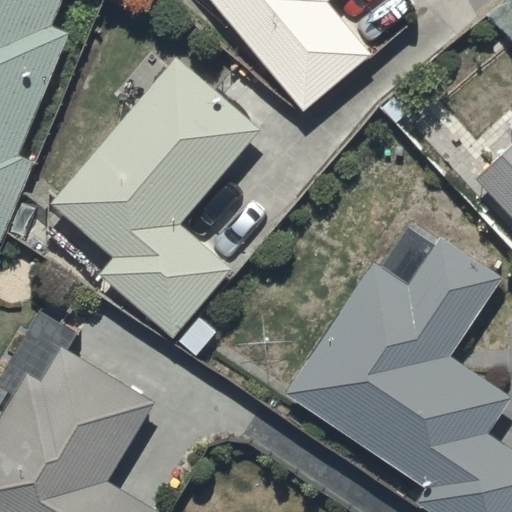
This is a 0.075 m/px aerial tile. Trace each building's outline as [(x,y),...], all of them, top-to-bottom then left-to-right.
[(58,0),(0,0),(0,230),(4,232),(38,150),(22,143),(72,22),(53,14),(58,0)] [(223,0),(307,99),(372,44),(334,0),(223,0)] [(511,3),(503,11),(511,21),(511,3)] [(179,44),(53,191),(114,248),(100,263),(195,350),(218,325),(196,304),(234,262),(182,214),(262,121),(179,44)] [(511,112),(511,133),(480,166),(511,200),(511,112),(511,113),(511,112)] [(375,252),(286,380),(427,476),(418,489),(452,511),(511,511),(511,433),(490,419),(511,386),(511,385),(450,344),(503,266),(442,224),(436,234),(411,217),(383,257),(375,252)] [(0,511),(157,511),(163,503),(108,470),(157,390),(70,338),(78,323),(40,300),(0,366),(0,370),(16,381),(0,407),(0,511)]
